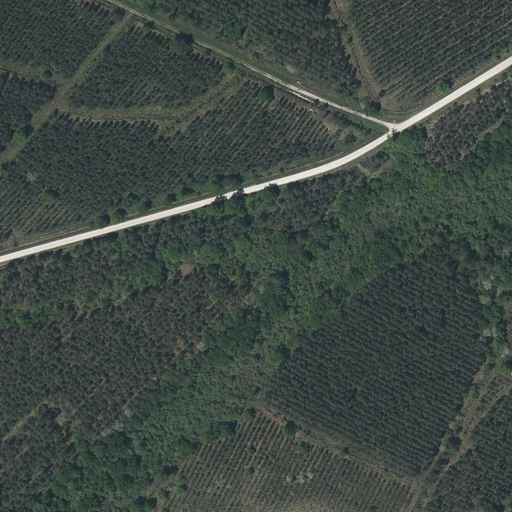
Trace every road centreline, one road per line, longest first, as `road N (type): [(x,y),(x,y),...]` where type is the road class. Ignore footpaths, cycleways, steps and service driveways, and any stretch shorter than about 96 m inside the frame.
road 1 (track): [(511,60),(310,173),(0,260)]
road 2 (track): [(119,0),(404,126)]
road 3 (track): [(0,173),(138,8)]
road 4 (track): [(329,0),(371,113)]
